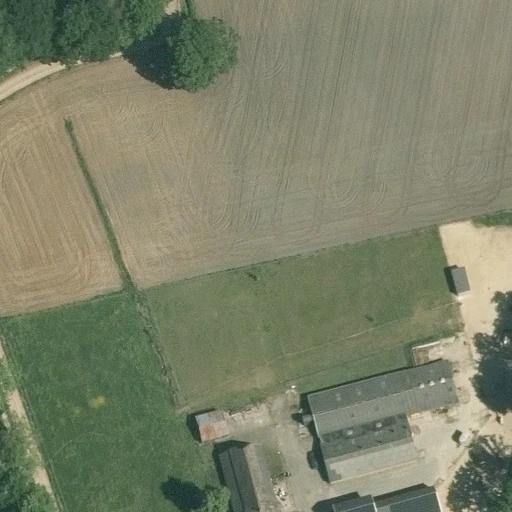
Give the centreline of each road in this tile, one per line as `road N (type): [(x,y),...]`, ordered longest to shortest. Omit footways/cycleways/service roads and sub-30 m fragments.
road 1 (track): [(0,95),(164,36),(163,0)]
road 2 (track): [(49,511),(0,373)]
